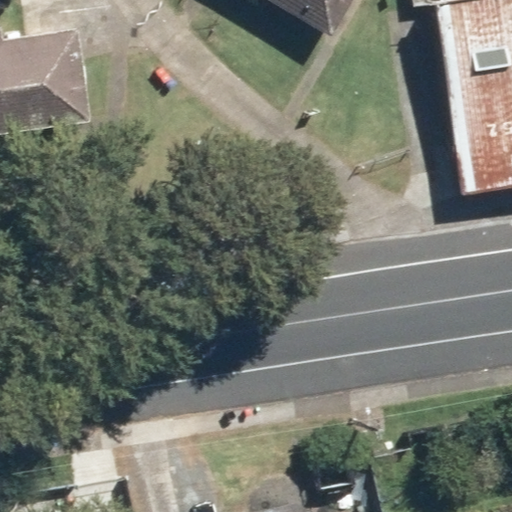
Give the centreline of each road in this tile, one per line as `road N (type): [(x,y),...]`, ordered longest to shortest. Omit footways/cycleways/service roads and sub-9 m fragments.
road 1 (residential): [(0,367),(437,302)]
road 2 (residential): [(437,302),(119,0)]
